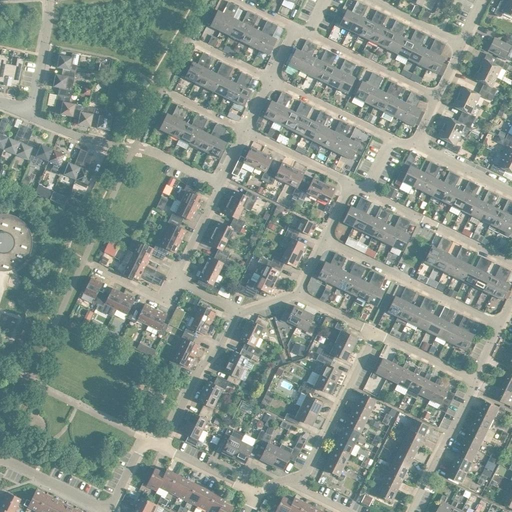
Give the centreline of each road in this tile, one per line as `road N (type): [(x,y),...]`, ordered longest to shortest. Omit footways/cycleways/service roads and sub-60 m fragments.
road 1 (residential): [(501,327),(325,238)]
road 2 (residential): [(299,488),(378,334)]
road 3 (residential): [(511,263),(366,193)]
road 4 (residential): [(162,448),(238,311)]
road 5 (residential): [(409,511),(476,382)]
road 6 (residential): [(436,98),(307,34)]
road 7 (residential): [(394,137),(273,80)]
road 8 (residential): [(110,509),(0,454)]
